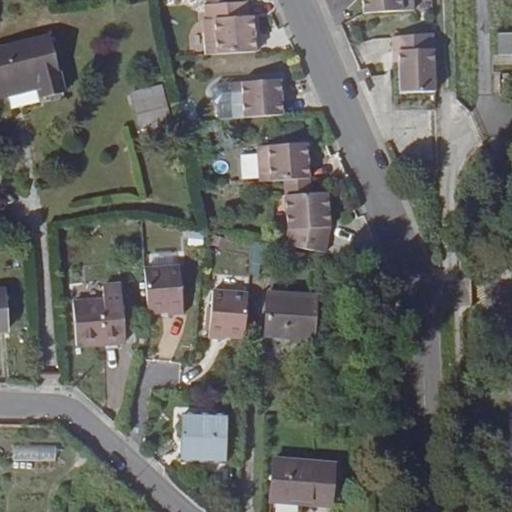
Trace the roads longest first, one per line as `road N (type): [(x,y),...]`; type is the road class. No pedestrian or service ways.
road 1 (residential): [(294,0),(412,309),(426,511)]
road 2 (residential): [(0,406),(50,409),(178,511)]
